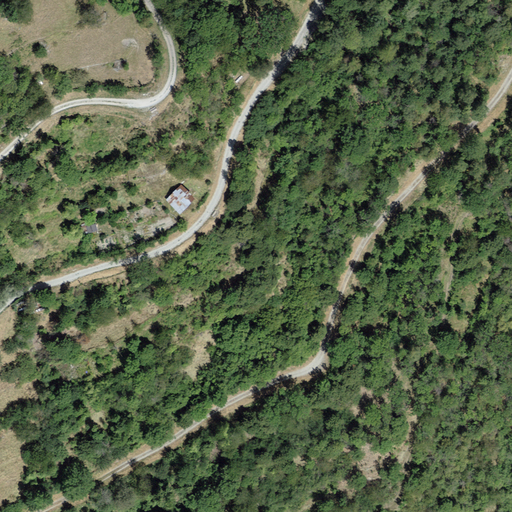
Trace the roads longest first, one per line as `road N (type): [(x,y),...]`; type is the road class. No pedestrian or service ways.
road 1 (track): [(511,76),(381,218),(350,282),(330,358),(43,511)]
road 2 (track): [(322,0),(244,121),(204,217),(150,255),(69,276),(0,311)]
road 3 (track): [(147,0),(181,62),(167,99),(65,110),(0,156)]
